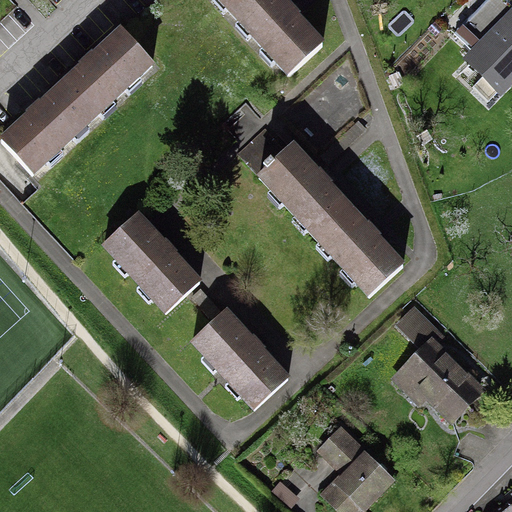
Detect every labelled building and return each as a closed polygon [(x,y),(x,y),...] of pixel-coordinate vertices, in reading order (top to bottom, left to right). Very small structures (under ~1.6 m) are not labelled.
[(293,12),(281,0),(214,0),(232,18),(292,82),(327,48),(293,12)] [(511,86),(511,15),(466,63),(502,97),(511,86)] [(91,61),(61,88),(35,111),(0,142),(0,145),(32,181),(94,125),(155,71),(121,34),(91,61)] [(266,129),(237,153),(261,182),(290,157),(266,129)] [(373,234),(348,206),(325,180),(297,150),(290,157),(261,182),(312,239),(370,303),(406,271),(373,234)] [(169,254),(136,219),(100,253),(163,321),(199,287),(169,254)] [(413,356),(385,384),(417,416),(425,409),(447,431),(481,397),(431,346),(439,338),(412,311),(390,332),(413,356)] [(256,350),(226,316),(188,349),(249,418),(287,384),(256,350)] [(369,511),(394,487),(362,457),(339,434),(315,459),(337,479),(316,501),(327,511),(369,511)]
